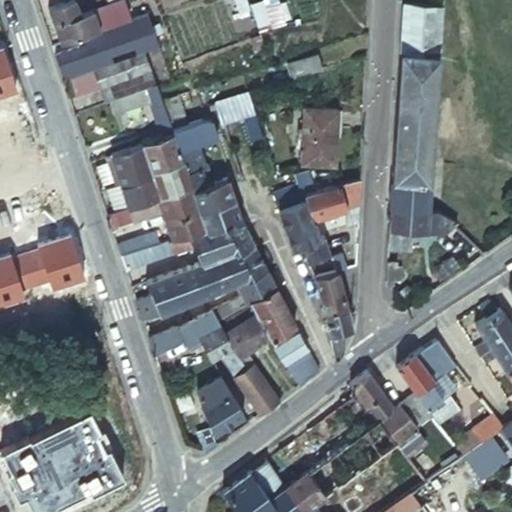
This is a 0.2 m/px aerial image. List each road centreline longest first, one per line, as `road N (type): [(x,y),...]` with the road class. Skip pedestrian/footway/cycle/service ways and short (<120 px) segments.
road 1 (residential): [(14,0),(171,496)]
road 2 (residential): [(385,0),(367,307),(379,339)]
road 3 (residential): [(171,496),(330,374)]
road 4 (track): [(448,0),(482,143),(511,161)]
road 5 (unclassified): [(265,225),(330,374)]
road 6 (unknown): [(432,303),(507,409)]
road 7 (residential): [(379,339),(483,267)]
